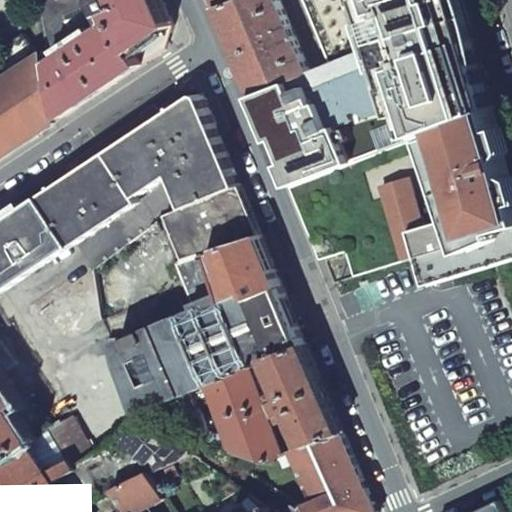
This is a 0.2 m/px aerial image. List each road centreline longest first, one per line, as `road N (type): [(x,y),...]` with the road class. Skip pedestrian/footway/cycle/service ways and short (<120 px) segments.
road 1 (residential): [(210,43),(403,511)]
road 2 (residential): [(0,182),(210,43)]
